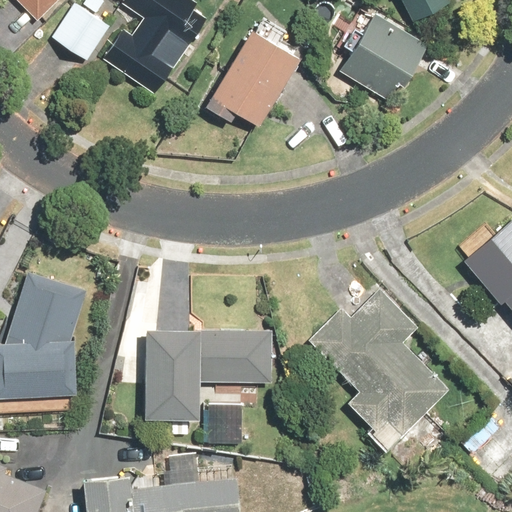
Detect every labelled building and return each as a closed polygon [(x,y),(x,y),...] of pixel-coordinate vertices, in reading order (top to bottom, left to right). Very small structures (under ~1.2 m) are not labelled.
[(14,0),(36,21),(56,0),(14,0)] [(121,27),(100,57),(153,93),(171,67),(152,54),(168,30),(188,43),(206,17),(192,7),(197,1),(195,0),(121,0),(121,2),(143,17),(131,34),(121,27)] [(367,0),(339,0),(339,1),(361,12),(367,0)] [(399,0),(409,21),(449,1),(448,0),(399,0)] [(74,1),(50,36),(86,60),(110,26),(74,1)] [(373,11),(337,70),(386,100),(397,82),(402,85),(427,44),(373,11)] [(258,126),(298,57),(249,29),(203,106),(230,121),(235,113),(258,126)] [(511,215),(460,259),(498,304),(502,300),(511,311),(511,215)] [(86,288),(26,269),(2,341),(0,341),(0,396),(75,394),(73,339),(69,339),(86,288)] [(365,431),(383,450),(448,388),(403,341),(418,328),(379,288),(351,314),(342,305),(307,339),(357,390),(345,402),(369,427),(365,431)] [(271,329),(144,327),(142,417),(197,418),(197,382),(270,383),(271,329)] [(462,444),(477,459),(497,437),(481,423),(462,444)] [(0,511),(37,511),(47,490),(3,472),(6,466),(0,463),(0,511)] [(127,474),(80,478),(82,511),(239,511),(237,478),(128,487),(127,474)]
